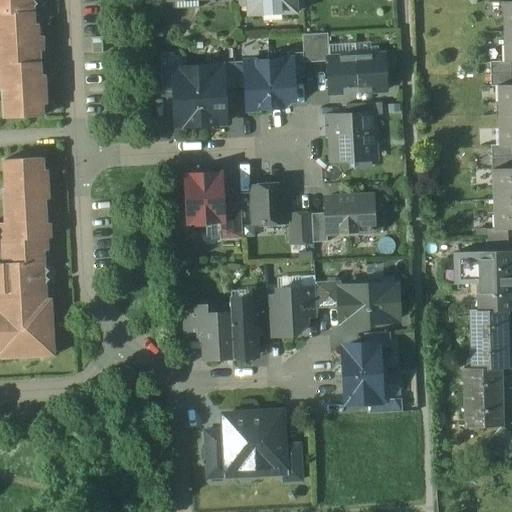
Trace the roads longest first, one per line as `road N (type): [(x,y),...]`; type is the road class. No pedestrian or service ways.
road 1 (residential): [(78,159),(303,149)]
road 2 (residential): [(78,159),(83,282),(89,299),(132,342)]
road 3 (residential): [(132,342),(177,384),(315,377)]
road 4 (residential): [(73,0),(78,159)]
road 5 (residential): [(132,342),(81,383),(0,387)]
